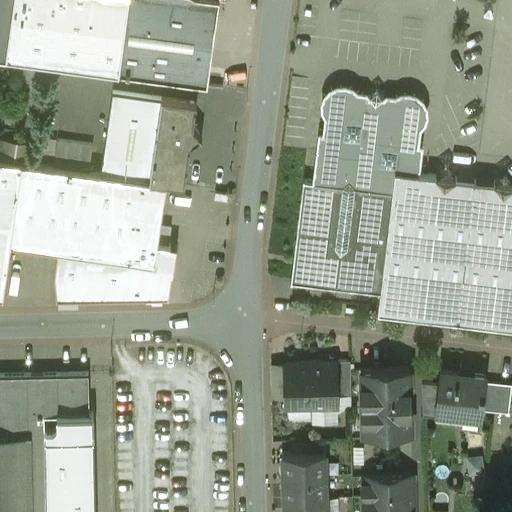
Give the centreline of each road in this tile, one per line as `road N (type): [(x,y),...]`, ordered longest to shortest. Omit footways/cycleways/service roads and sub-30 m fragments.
road 1 (residential): [(277,0),(246,318)]
road 2 (residential): [(246,318),(511,346)]
road 3 (residential): [(0,326),(246,318)]
road 4 (residential): [(246,318),(252,511)]
